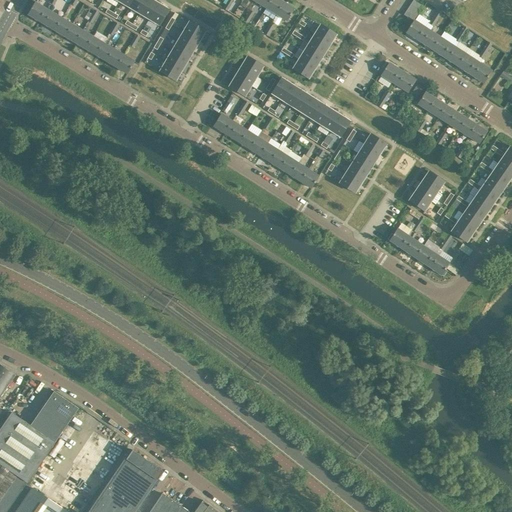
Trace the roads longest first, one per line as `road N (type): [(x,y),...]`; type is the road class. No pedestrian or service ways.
road 1 (residential): [(511,213),(442,296),(4,25)]
road 2 (tertiary): [(367,511),(144,339),(0,260)]
road 3 (unclassified): [(235,511),(88,402),(0,351)]
road 4 (residential): [(372,36),(511,126)]
